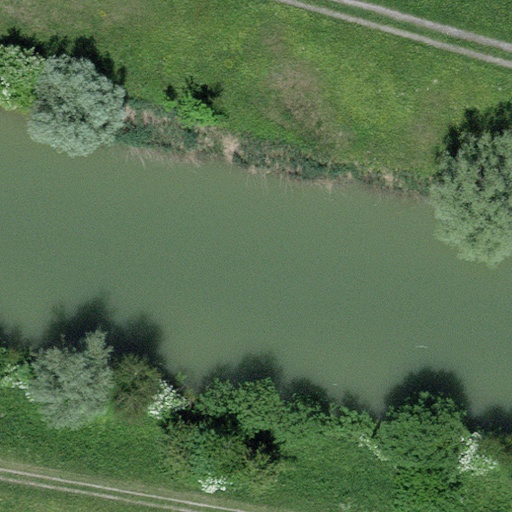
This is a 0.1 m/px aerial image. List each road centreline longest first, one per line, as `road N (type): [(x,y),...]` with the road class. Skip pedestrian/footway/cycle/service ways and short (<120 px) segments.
road 1 (track): [(0,457),(132,472),(316,511)]
road 2 (track): [(511,31),(371,0)]
